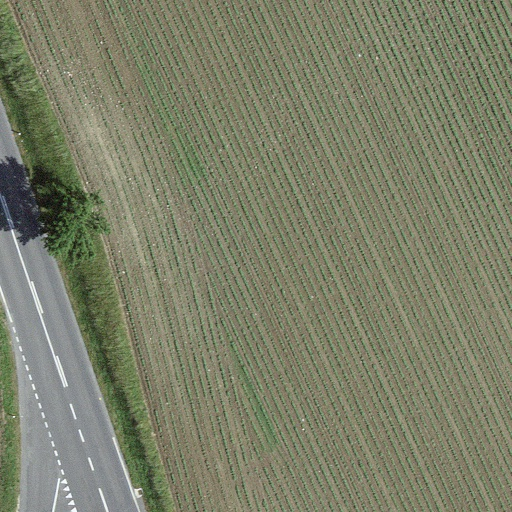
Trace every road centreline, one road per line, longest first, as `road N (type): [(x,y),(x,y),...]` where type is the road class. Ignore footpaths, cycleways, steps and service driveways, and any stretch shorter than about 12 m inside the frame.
road 1 (tertiary): [(70,377),(0,169)]
road 2 (tertiary): [(115,511),(70,377)]
road 3 (unclassified): [(70,377),(58,511)]
